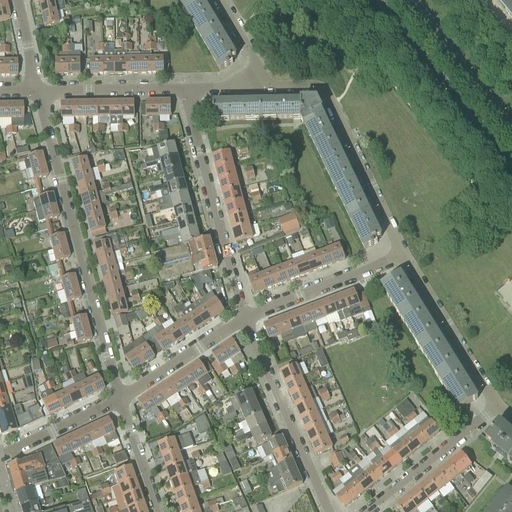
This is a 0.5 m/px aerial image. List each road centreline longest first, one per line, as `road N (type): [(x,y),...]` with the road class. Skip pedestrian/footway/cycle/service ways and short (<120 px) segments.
road 1 (residential): [(117,399),(41,92)]
road 2 (residential): [(405,258),(324,86),(267,85),(260,75)]
road 3 (residential): [(246,319),(177,90)]
road 4 (secondary): [(372,0),(511,167)]
road 5 (residential): [(328,511),(246,319)]
road 6 (residential): [(495,406),(405,258)]
road 7 (residential): [(246,319),(405,258)]
road 8 (secondary): [(511,131),(403,0)]
road 9 (residential): [(364,511),(495,406)]
road 10 (residential): [(117,399),(246,319)]
road 11 (residential): [(41,92),(177,90)]
road 12 (residential): [(0,455),(117,399)]
road 13 (residential): [(158,511),(117,399)]
